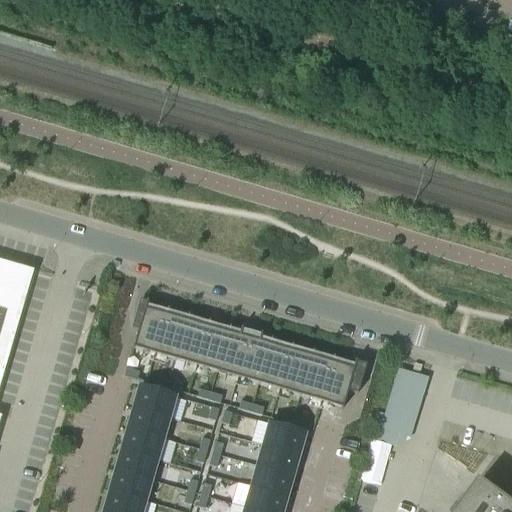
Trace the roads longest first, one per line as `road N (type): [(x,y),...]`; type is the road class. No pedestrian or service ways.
road 1 (residential): [(0,212),(511,362)]
road 2 (residential): [(76,511),(116,369)]
